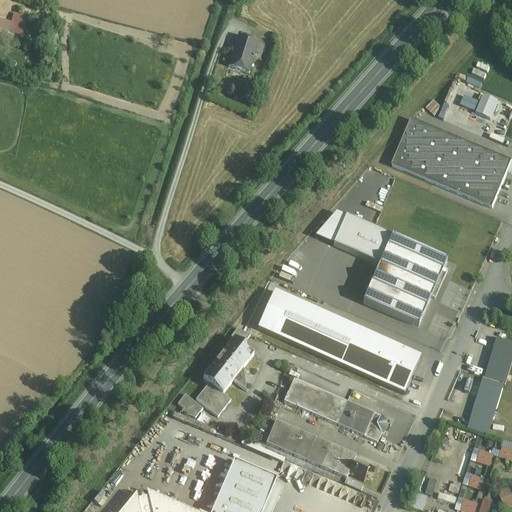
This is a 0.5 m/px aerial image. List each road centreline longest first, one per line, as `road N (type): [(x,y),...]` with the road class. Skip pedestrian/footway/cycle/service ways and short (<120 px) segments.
road 1 (primary): [(0,511),(443,0)]
road 2 (unclassified): [(485,298),(388,511)]
